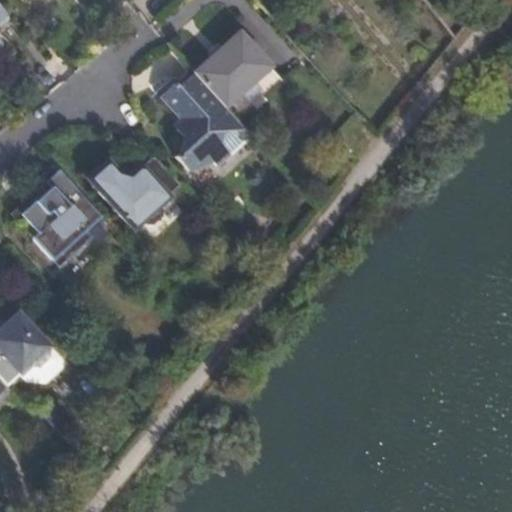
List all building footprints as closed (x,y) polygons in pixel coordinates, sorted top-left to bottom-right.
[(0,25),(9,17),(0,7),(0,25)] [(14,22),(9,17),(0,25),(0,32),(1,34),(14,22)] [(194,75),(224,107),(270,65),(239,31),(221,47),(212,56),(193,73),(194,75)] [(212,56),(221,47),(218,44),(209,52),(212,56)] [(182,86),(194,75),(193,73),(190,70),(178,81),(174,77),(155,95),(160,99),(174,87),(182,86)] [(217,166),(250,136),(224,107),(194,75),(182,86),(174,87),(160,99),(173,114),(178,110),(185,118),(181,123),(178,126),(178,134),(184,139),(190,139),(191,145),(186,151),(178,159),(190,173),(213,161),(217,166)] [(178,110),(173,114),(181,123),(185,118),(178,110)] [(168,192),(178,182),(153,155),(144,163),(137,163),(129,170),(117,166),(107,157),(86,176),(133,228),(170,194),(168,192)] [(57,168),(55,165),(41,177),(50,186),(33,201),(37,205),(24,216),(38,232),(32,237),(52,259),(66,246),(73,254),(91,237),(85,229),(100,216),(57,168)] [(0,379),(5,385),(19,372),(21,374),(32,364),(42,366),(52,356),(53,345),(21,309),(5,323),(0,327),(0,379)]
